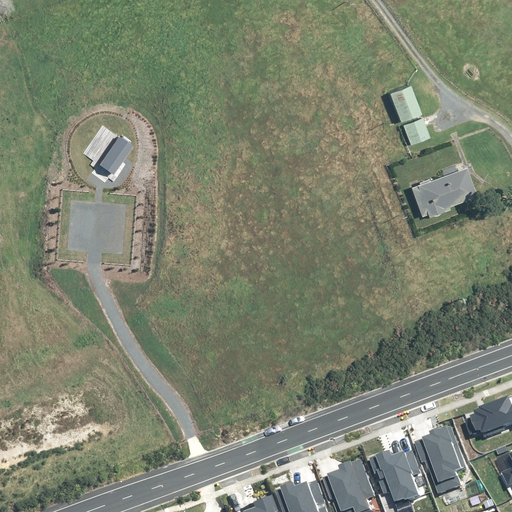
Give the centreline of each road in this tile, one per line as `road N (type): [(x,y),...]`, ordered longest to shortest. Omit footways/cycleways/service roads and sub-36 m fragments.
road 1 (residential): [(92,511),(511,356)]
road 2 (track): [(372,0),(445,90),(511,143)]
